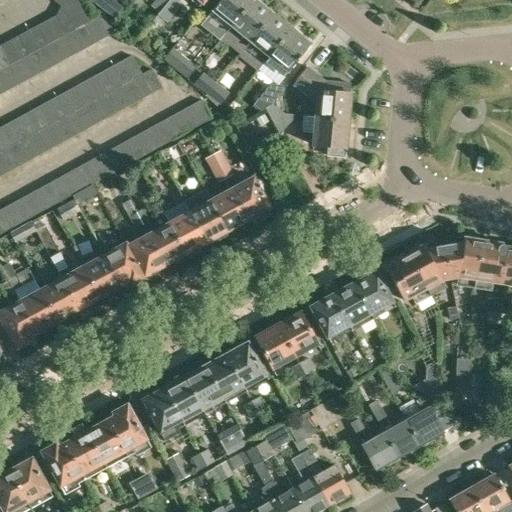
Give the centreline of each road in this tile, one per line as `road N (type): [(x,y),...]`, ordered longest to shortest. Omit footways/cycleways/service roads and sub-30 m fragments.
road 1 (residential): [(0,418),(416,185)]
road 2 (residential): [(358,511),(511,430)]
road 3 (residential): [(416,185),(399,152),(410,68)]
